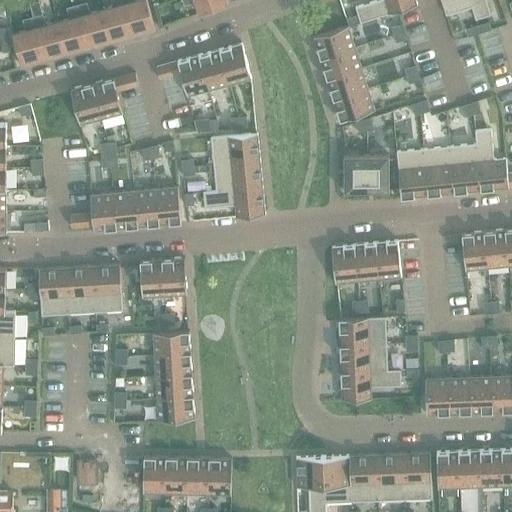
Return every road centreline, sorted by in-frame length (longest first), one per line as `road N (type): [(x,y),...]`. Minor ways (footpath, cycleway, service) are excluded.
road 1 (residential): [(0,251),(306,227)]
road 2 (residential): [(0,91),(286,0)]
road 3 (residential): [(350,432),(312,424),(304,412),(306,227)]
road 4 (residential): [(306,227),(511,202)]
road 5 (unknown): [(126,242),(98,63)]
road 6 (residential): [(350,432),(511,424)]
